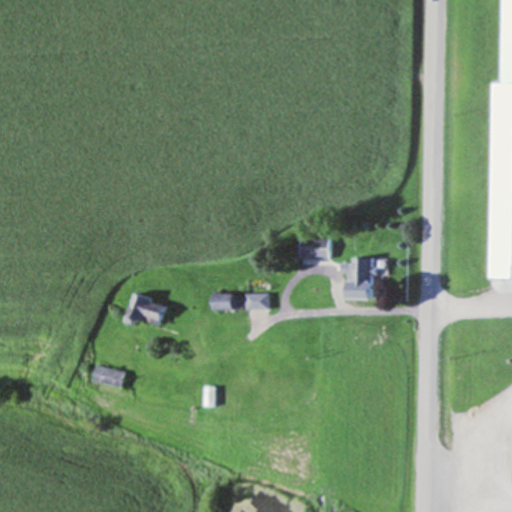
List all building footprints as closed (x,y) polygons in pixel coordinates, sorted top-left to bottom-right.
[(334,238),(303,238),(303,258),(334,258),(334,238)] [(355,282),(380,282),(380,257),(355,257),(355,282)] [(240,308),(240,293),(216,293),(216,308),(240,308)] [(168,324),(172,301),(136,294),(130,322),(138,324),(139,318),(168,324)] [(95,381),(126,387),(130,370),(98,364),(95,381)] [(300,407),(300,384),(222,384),(222,407),(300,407)]
